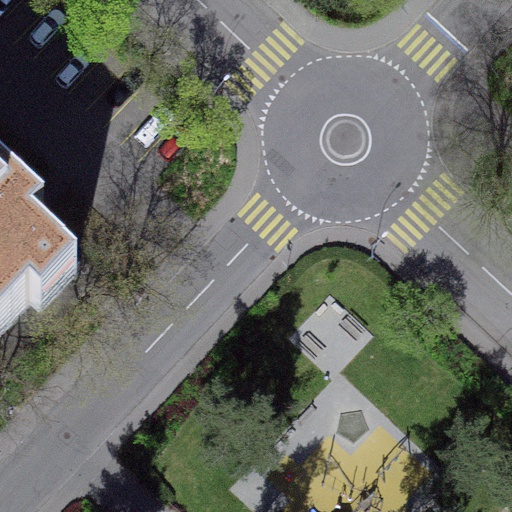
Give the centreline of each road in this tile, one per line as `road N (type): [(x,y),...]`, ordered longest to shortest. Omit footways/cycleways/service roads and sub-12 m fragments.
road 1 (residential): [(309,181),(0,511)]
road 2 (residential): [(388,175),(511,291)]
road 3 (residential): [(192,0),(302,107)]
road 4 (residential): [(482,0),(385,102)]
